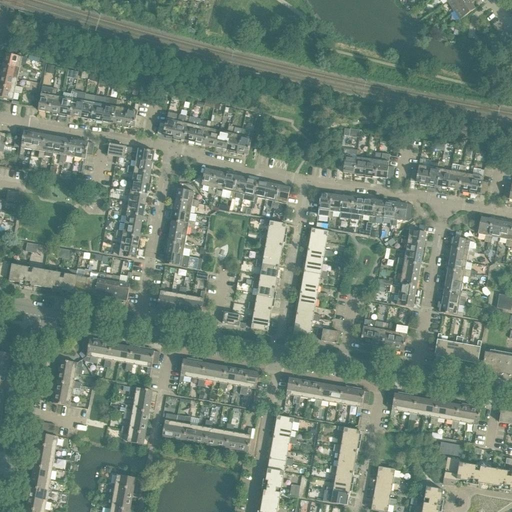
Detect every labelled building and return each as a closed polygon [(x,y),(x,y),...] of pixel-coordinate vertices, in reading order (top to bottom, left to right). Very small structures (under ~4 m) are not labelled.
[(453,11),(468,0),(449,0),(447,2),(453,11)] [(475,9),(471,4),(476,0),(468,0),(453,11),(460,20),(475,9)] [(25,66),(27,59),(6,54),(3,65),(27,70),(28,67),(25,66)] [(27,70),(3,65),(1,75),(17,79),(19,72),(26,73),(27,70)] [(16,86),(17,79),(1,75),(0,79),(0,86),(22,91),(23,88),(16,86)] [(21,94),(22,91),(0,86),(0,97),(13,100),(14,93),(21,94)] [(38,111),(49,113),(53,89),(42,87),(38,111)] [(62,98),(55,97),(56,89),(53,89),(49,113),(52,113),(51,115),(59,116),(62,98)] [(70,116),(74,93),(71,92),(71,94),(63,93),(62,98),(59,116),(67,118),(67,116),(70,116)] [(81,118),(85,94),(74,93),(70,116),(81,118)] [(93,112),(96,96),(85,94),(81,118),(91,120),(93,112)] [(104,112),(106,98),(96,96),(93,112),(91,120),(102,122),(104,112)] [(113,124),(115,112),(117,100),(106,98),(104,112),(102,122),(113,124)] [(123,128),(126,109),(119,108),(120,101),(117,100),(115,112),(113,124),(116,125),(115,126),(123,128)] [(140,129),(142,117),(137,116),(139,104),(135,104),(134,111),(126,109),(123,128),(131,129),(131,127),(140,129)] [(173,140),(179,115),(171,114),(168,113),(165,124),(160,123),(157,135),(166,137),(166,138),(173,140)] [(184,141),(189,117),(186,116),(179,115),(173,140),(181,142),(181,140),(184,141)] [(184,141),(195,143),(198,127),(191,125),(193,118),(189,117),(184,141)] [(205,146),(211,122),(207,121),(206,128),(198,127),(195,143),(205,146)] [(216,148),(219,131),(212,130),(214,123),(211,122),(205,146),(216,148)] [(226,150),(232,127),(228,126),(227,133),(219,131),(216,148),(226,150)] [(236,154),(242,130),(235,128),(235,127),(232,127),(226,150),(229,151),(229,153),(236,154)] [(32,150),(35,132),(27,130),(27,132),(24,131),(20,154),(23,155),(24,149),(32,150)] [(248,155),(253,132),(242,130),(236,154),(244,156),(244,154),(248,155)] [(41,159),(45,135),(42,135),(43,133),(35,132),(32,150),(39,152),(38,158),(41,159)] [(53,154),(56,137),(45,135),(41,159),(44,159),(45,157),(52,158),(53,154)] [(62,162),(66,139),(56,137),(53,154),(60,155),(59,162),(62,162)] [(74,158),(78,139),(70,138),(69,140),(66,139),(62,162),(66,163),(67,156),(74,158)] [(92,156),(93,147),(94,144),(85,142),(85,141),(78,139),(74,158),(82,159),(81,165),(79,172),(83,173),(86,155),(92,156)] [(131,152),(132,148),(109,144),(107,156),(124,158),(125,151),(131,152)] [(354,175),(357,151),(358,145),(355,144),(354,153),(346,152),(343,173),(354,175)] [(152,163),(154,152),(132,148),(131,152),(137,153),(136,160),(152,163)] [(364,178),(367,159),(359,158),(360,151),(357,151),(354,175),(357,175),(357,177),(364,178)] [(375,178),(378,153),(375,153),(374,160),(367,159),(364,178),(372,179),(372,177),(375,178)] [(392,180),(394,168),(388,167),(390,155),(378,153),(375,178),(392,180)] [(426,186),(429,168),(422,167),(423,160),(420,159),(418,171),(412,170),(410,182),(419,183),(419,185),(426,186)] [(151,174),(152,163),(136,160),(135,168),(128,166),(128,169),(151,174)] [(437,186),(441,162),(438,162),(437,169),(429,168),(426,186),(434,188),(434,186),(437,186)] [(448,188),(451,172),(443,170),(445,163),(441,162),(437,186),(448,188)] [(458,190),(463,166),(459,166),(458,173),(451,172),(448,188),(458,190)] [(469,194),(472,175),(465,174),(466,167),(463,166),(458,190),(461,191),(461,192),(469,194)] [(150,185),(152,177),(150,177),(151,174),(128,169),(127,173),(133,174),(132,181),(150,185)] [(211,194),(216,172),(205,169),(201,186),(209,187),(207,194),(211,194)] [(223,190),(227,172),(219,170),(219,172),(216,172),(211,194),(214,195),(215,189),(223,190)] [(486,195),(488,183),(482,182),(484,171),(481,170),(479,177),(472,175),(469,194),(477,195),(477,193),(486,195)] [(232,199),(237,176),(234,176),(234,174),(227,172),(223,190),(230,192),(229,198),(232,199)] [(244,195),(247,179),(237,176),(232,199),(235,200),(236,194),(244,195)] [(253,204),(258,181),(247,179),(244,195),(243,200),(253,202),(253,204)] [(265,200),(269,182),(261,180),(261,182),(258,181),(253,204),(256,205),(257,198),(265,200)] [(149,192),(150,185),(132,181),(131,189),(124,188),(124,191),(147,195),(147,192),(149,192)] [(274,209),(279,186),(276,185),(277,183),(269,182),(265,200),(272,202),(271,208),(274,209)] [(511,200),(511,183),(511,188),(505,187),(503,198),(511,200)] [(286,205),(289,193),(290,188),(279,186),(274,209),(277,209),(279,203),(286,205)] [(193,200),(194,192),(177,189),(175,201),(198,204),(199,201),(193,200)] [(145,206),(147,195),(124,191),(123,194),(130,195),(128,203),(145,206)] [(329,218),(332,195),(320,194),(318,210),(326,211),(325,218),(329,218)] [(340,213),(342,195),(335,194),(334,195),(332,195),(329,218),(332,219),(333,212),(340,213)] [(350,221),(353,198),(350,198),(350,196),(342,195),(340,213),(347,214),(347,221),(350,221)] [(361,216),(364,199),(353,198),(350,221),(353,221),(354,215),(361,216)] [(371,224),(374,201),(364,199),(361,216),(369,217),(368,223),(371,224)] [(383,219),(385,200),(377,199),(377,201),(374,201),(371,224),(375,224),(375,218),(383,219)] [(393,226),(395,203),(393,203),(393,201),(385,200),(383,219),(390,220),(389,226),(393,226)] [(190,214),(191,206),(198,208),(198,204),(175,201),(175,203),(173,203),(172,211),(190,214)] [(143,217),(145,206),(128,203),(127,210),(121,209),(120,213),(143,217)] [(405,222),(407,205),(395,203),(393,226),(396,227),(397,221),(405,222)] [(189,221),(190,214),(172,211),(170,218),(172,219),(172,222),(195,226),(195,222),(189,221)] [(141,227),(143,217),(120,213),(119,216),(126,217),(125,224),(141,227)] [(487,243),(492,220),(481,218),(477,234),(485,236),(484,242),(487,243)] [(499,239),(503,220),(495,219),(495,220),(492,220),(487,243),(490,243),(492,237),(499,239)] [(508,247),(511,228),(511,223),(510,223),(510,222),(503,220),(499,239),(506,240),(505,246),(508,247)] [(286,236),(287,228),(286,228),(286,224),(264,221),(263,224),(269,225),(268,233),(286,236)] [(186,235),(188,228),(194,229),(195,226),(172,222),(170,232),(186,235)] [(139,238),(141,227),(125,224),(123,232),(117,230),(116,234),(139,238)] [(326,243),(327,236),(333,237),(334,233),(312,229),(311,232),(309,232),(308,240),(326,243)] [(424,244),(426,233),(409,230),(408,238),(402,237),(401,240),(424,244)] [(185,242),(186,235),(170,232),(168,242),(191,247),(192,244),(185,242)] [(285,244),(286,236),(268,233),(266,240),(260,239),(259,242),(282,246),(283,243),(285,244)] [(139,249),(141,241),(139,241),(139,238),(116,234),(116,237),(122,238),(121,245),(139,249)] [(469,249),(470,241),(453,238),(451,249),(474,253),(475,250),(469,249)] [(325,250),(326,243),(308,240),(306,247),(308,248),(308,250),(331,255),(331,251),(325,250)] [(424,255),(425,247),(424,247),(424,244),(401,240),(400,243),(407,244),(405,252),(424,255)] [(183,256),(184,249),(190,250),(191,247),(168,242),(167,246),(166,245),(164,253),(183,256)] [(281,257),(282,246),(259,242),(259,245),(265,247),(264,254),(281,257)] [(36,254),(38,245),(27,243),(25,252),(36,254)] [(138,256),(139,249),(121,245),(119,253),(114,252),(113,255),(135,259),(136,256),(138,256)] [(68,260),(70,251),(59,249),(57,258),(68,260)] [(474,256),(474,253),(451,249),(451,252),(449,251),(448,259),(466,263),(467,255),(474,256)] [(322,264),(324,257),(330,258),(331,255),(308,250),(306,261),(322,264)] [(423,263),(424,255),(405,252),(404,259),(398,258),(397,261),(420,265),(421,262),(423,263)] [(181,264),(183,256),(164,253),(163,261),(165,261),(164,264),(187,268),(187,265),(181,264)] [(279,267),(281,257),(264,254),(263,261),(256,260),(256,263),(279,267)] [(465,270),(466,263),(448,259),(446,267),(448,267),(447,270),(471,274),(471,271),(465,270)] [(0,280),(6,281),(9,262),(4,261),(1,264),(0,262),(0,280)] [(321,272),(322,264),(306,261),(304,272),(327,276),(327,273),(321,272)] [(418,276),(420,265),(397,261),(397,265),(403,266),(402,273),(418,276)] [(277,279),(279,267),(256,263),(255,267),(262,268),(260,276),(277,279)] [(41,287),(44,271),(12,265),(9,282),(16,283),(16,285),(20,286),(20,284),(28,285),(28,287),(34,289),(34,286),(41,287)] [(73,293),(76,276),(77,270),(61,267),(59,273),(44,271),(41,287),(48,289),(48,291),(52,292),(52,289),(60,291),(60,293),(66,294),(66,292),(73,293)] [(84,295),(88,272),(77,270),(76,276),(73,293),(84,295)] [(462,284),(464,276),(470,278),(471,274),(447,270),(446,281),(462,284)] [(95,297),(97,280),(90,279),(91,272),(88,272),(84,295),(95,297)] [(319,286),(320,278),(326,279),(327,276),(304,272),(302,283),(319,286)] [(127,302),(129,289),(132,273),(128,273),(127,277),(120,276),(119,284),(115,302),(123,304),(124,302),(127,302)] [(417,287),(418,276),(402,273),(400,280),(394,279),(393,283),(417,287)] [(105,299),(109,276),(106,275),(105,281),(97,280),(95,297),(105,299)] [(115,302),(119,284),(111,283),(113,276),(109,276),(105,299),(108,299),(108,301),(115,302)] [(275,289),(277,279),(260,276),(259,283),(253,282),(252,285),(275,289)] [(461,291),(462,284),(446,281),(444,292),(467,296),(467,292),(461,291)] [(317,293),(319,286),(302,283),(300,294),(323,298),(324,294),(317,293)] [(416,298),(418,290),(416,290),(417,287),(393,283),(392,294),(398,295),(398,294),(416,298)] [(168,312),(171,293),(164,292),(165,285),(161,284),(157,308),(161,308),(160,310),(168,312)] [(275,300),(276,292),(274,292),(275,289),(252,285),(251,288),(258,289),(256,297),(275,300)] [(179,312),(183,288),(180,287),(179,294),(171,293),(168,312),(176,313),(176,311),(179,312)] [(190,314),(193,297),(185,296),(187,288),(183,288),(179,312),(190,314)] [(201,315),(205,292),(201,292),(200,298),(193,297),(190,314),(201,315)] [(464,306),(465,299),(466,299),(467,296),(444,292),(443,294),(441,294),(440,302),(464,306)] [(315,307),(316,300),(323,301),(323,298),(300,294),(300,296),(298,296),(296,304),(315,307)] [(415,305),(416,298),(398,294),(398,295),(397,302),(391,301),(390,304),(413,308),(413,305),(415,305)] [(511,311),(511,304),(511,297),(499,295),(496,309),(511,311)] [(273,308),(275,300),(256,297),(255,304),(249,303),(248,306),(271,310),(272,307),(273,308)] [(457,312),(458,305),(464,306),(440,302),(439,310),(440,310),(440,313),(462,317),(463,313),(457,312)] [(314,314),(315,307),(296,304),(295,311),(297,312),(296,315),(319,319),(320,316),(314,314)] [(269,321),(271,310),(248,306),(248,309),(254,311),(253,318),(269,321)] [(240,323),(241,315),(224,312),(222,324),(245,328),(246,324),(240,323)] [(371,346),(375,322),(368,321),(369,313),(366,313),(360,344),(371,346)] [(311,328),(312,321),(319,322),(319,319),(296,315),(294,325),(311,328)] [(267,332),(269,321),(253,318),(251,325),(246,324),(245,328),(267,332)] [(382,347),(386,324),(375,322),(371,346),(382,347)] [(395,333),(388,331),(389,324),(386,324),(382,347),(385,348),(384,350),(392,351),(395,333)] [(310,335),(311,328),(294,325),(293,336),(315,340),(316,336),(310,335)] [(404,351),(406,337),(408,328),(397,326),(395,333),(392,351),(400,352),(400,351),(404,351)] [(338,344),(340,333),(323,330),(322,337),(316,336),(315,340),(338,344)] [(445,360),(448,342),(441,341),(442,335),(438,334),(434,357),(437,357),(437,359),(445,360)] [(456,360),(460,337),(456,337),(455,343),(448,342),(445,360),(452,362),(453,360),(456,360)] [(466,362),(469,346),(462,344),(463,338),(460,337),(456,360),(466,362)] [(98,359),(101,340),(93,339),(93,341),(89,340),(86,357),(83,360),(84,362),(89,362),(90,358),(98,359)] [(107,368),(111,344),(108,344),(109,342),(101,340),(98,359),(105,360),(104,367),(107,368)] [(477,364),(481,342),(478,341),(477,347),(469,346),(466,362),(477,364)] [(119,363),(122,346),(111,344),(107,368),(110,369),(111,361),(119,363)] [(128,371),(132,348),(122,346),(119,363),(126,364),(125,370),(128,371)] [(140,366),(143,348),(136,347),(135,348),(132,348),(128,371),(131,371),(133,365),(140,366)] [(151,351),(151,349),(143,348),(140,366),(147,368),(146,373),(150,374),(152,363),(154,352),(151,351)] [(0,363),(9,366),(11,354),(0,352),(0,363)] [(511,357),(485,353),(482,371),(511,376),(511,357)] [(191,378),(194,360),(187,359),(186,360),(183,360),(181,372),(179,382),(183,383),(184,377),(191,378)] [(201,387),(205,364),(202,363),(202,361),(194,360),(191,378),(199,380),(197,386),(201,387)] [(81,375),(82,368),(81,368),(82,363),(81,361),(77,363),(61,361),(59,371),(75,374),(81,375)] [(0,374),(9,376),(10,369),(8,368),(9,366),(0,363),(0,374)] [(212,382),(215,366),(205,364),(201,387),(204,387),(205,381),(212,382)] [(222,391),(226,368),(215,366),(212,382),(220,384),(219,391),(222,391)] [(234,386),(237,369),(226,368),(222,391),(225,392),(226,385),(234,386)] [(243,395),(247,371),(237,369),(234,386),(241,387),(240,395),(243,395)] [(74,382),(75,374),(59,371),(57,382),(81,386),(81,383),(74,382)] [(255,390),(258,373),(247,371),(243,395),(246,396),(248,388),(255,390)] [(7,384),(9,376),(0,374),(0,385),(5,387),(6,384),(7,384)] [(296,404),(300,380),(289,379),(286,395),(294,397),(292,404),(296,404)] [(308,399),(311,382),(300,380),(296,404),(299,405),(300,398),(308,399)] [(72,396),(73,388),(80,390),(81,386),(57,382),(56,385),(54,385),(53,392),(72,396)] [(317,408),(321,384),(311,382),(308,399),(315,400),(314,408),(317,408)] [(329,403),(332,386),(321,384),(317,408),(320,409),(321,401),(329,403)] [(338,411),(342,388),(332,386),(329,403),(336,404),(335,411),(338,411)] [(151,402),(153,391),(130,387),(130,391),(136,392),(134,399),(151,402)] [(350,406),(353,388),(346,387),(345,388),(342,388),(338,411),(342,412),(343,405),(350,406)] [(368,405),(370,393),(361,391),(361,389),(353,388),(350,406),(357,408),(356,414),(360,414),(362,404),(368,405)] [(70,403),(72,396),(53,392),(52,400),(54,401),(53,404),(76,408),(77,404),(70,403)] [(402,413),(406,394),(398,393),(398,395),(394,394),(392,406),(390,416),(394,417),(395,411),(402,413)] [(412,421),(416,398),(413,397),(413,396),(406,394),(402,413),(410,414),(409,420),(412,421)] [(424,416),(427,400),(416,398),(412,421),(415,421),(416,415),(424,416)] [(149,413),(151,402),(134,399),(133,407),(126,406),(125,409),(149,413)] [(433,425),(437,402),(427,400),(424,416),(431,418),(430,424),(433,425)] [(445,420),(448,404),(437,402),(433,425),(436,425),(437,419),(445,420)] [(454,429),(458,405),(448,404),(445,420),(452,421),(451,429),(454,429)] [(466,424),(469,406),(462,404),(461,406),(458,405),(454,429),(458,430),(459,423),(466,424)] [(476,433),(480,409),(477,409),(477,407),(469,406),(466,424),(473,425),(472,432),(476,433)] [(147,424),(149,413),(125,409),(125,412),(132,413),(131,421),(147,424)] [(511,424),(511,413),(501,411),(499,422),(511,424)] [(173,441),(176,423),(169,421),(170,415),(166,414),(162,437),(165,438),(165,440),(173,441)] [(299,424),(299,420),(277,416),(276,419),(274,419),(273,427),(291,430),(293,423),(299,424)] [(184,441),(188,417),(185,417),(183,424),(176,423),(173,441),(180,442),(181,441),(184,441)] [(194,443),(197,426),(190,425),(191,418),(188,417),(184,441),(194,443)] [(205,445),(209,421),(206,420),(205,428),(197,426),(194,443),(205,445)] [(145,434),(147,424),(131,421),(129,428),(122,427),(121,430),(145,434)] [(215,447),(218,430),(211,429),(212,422),(209,421),(205,445),(215,447)] [(226,449),(230,425),(227,424),(226,431),(218,430),(215,447),(226,449)] [(236,452),(240,434),(232,433),(234,425),(230,425),(226,449),(229,449),(229,451),(236,452)] [(290,437),(291,430),(273,427),(272,435),(274,435),(273,438),(296,442),(297,439),(290,437)] [(360,434),(360,431),(338,427),(337,431),(343,432),(342,439),(360,442),(362,434),(360,434)] [(248,452),(252,429),(248,429),(247,435),(240,434),(236,452),(244,454),(245,452),(248,452)] [(143,445),(145,434),(121,430),(121,433),(128,434),(127,442),(143,445)] [(47,435),(41,434),(39,434),(38,440),(34,439),(33,444),(59,449),(59,447),(56,447),(58,437),(53,436),(47,435)] [(295,445),(296,442),(273,438),(271,448),(288,451),(289,444),(295,445)] [(359,450),(360,442),(342,439),(340,446),(334,445),(333,449),(356,453),(357,450),(359,450)] [(460,457),(462,446),(441,443),(439,453),(460,457)] [(54,459),(56,450),(59,450),(59,449),(33,444),(32,449),(36,450),(35,456),(54,459)] [(286,459),(288,451),(271,448),(269,460),(292,464),(293,460),(286,459)] [(355,463),(356,453),(333,449),(333,452),(339,453),(338,460),(355,463)] [(52,468),(54,459),(35,456),(34,461),(30,461),(30,466),(55,470),(55,468),(52,468)] [(455,487),(457,480),(459,463),(460,460),(447,458),(443,485),(455,487)] [(284,473),(285,465),(292,466),(292,464),(269,460),(267,470),(284,473)] [(353,474),(355,463),(338,460),(337,468),(330,466),(330,470),(353,474)] [(488,485),(491,469),(459,463),(457,480),(463,481),(463,483),(467,484),(466,485),(469,486),(470,485),(481,487),(481,484),(488,485)] [(50,480),(52,471),(55,472),(55,470),(30,466),(29,471),(32,471),(31,477),(50,480)] [(394,478),(395,470),(378,467),(376,478),(399,482),(400,479),(394,478)] [(511,472),(491,469),(488,485),(495,487),(495,489),(499,490),(498,491),(501,491),(501,490),(511,492),(511,472)] [(278,505),(284,473),(267,470),(266,477),(264,476),(263,481),(265,481),(264,489),(262,488),(261,494),(263,495),(262,502),(278,505)] [(353,485),(354,477),(352,477),(353,474),(330,470),(329,473),(336,474),(334,481),(353,485)] [(136,479),(133,478),(117,475),(115,485),(112,484),(112,486),(137,490),(138,485),(134,485),(136,479)] [(49,489),(50,480),(31,477),(30,482),(27,482),(26,487),(51,491),(52,490),(49,489)] [(391,492),(392,484),(399,485),(399,482),(376,478),(376,481),(374,481),(373,488),(391,492)] [(351,492),(353,485),(334,481),(333,489),(326,488),(326,491),(349,495),(349,492),(351,492)] [(298,497),(300,486),(291,485),(289,496),(298,497)] [(136,495),(137,490),(112,486),(111,487),(114,488),(113,497),(132,500),(133,495),(136,495)] [(46,501),(48,492),(51,493),(51,491),(26,487),(25,492),(29,492),(28,498),(46,501)] [(442,511),(443,509),(442,509),(444,498),(441,498),(443,490),(426,487),(421,511),(442,511)] [(390,499),(391,492),(373,488),(371,496),(373,496),(373,499),(396,503),(396,500),(390,499)] [(347,506),(349,495),(326,491),(325,494),(332,495),(330,503),(347,506)] [(131,506),(132,500),(113,497),(111,506),(108,505),(108,507),(133,511),(134,506),(131,506)] [(45,510),(46,501),(28,498),(26,504),(23,503),(22,508),(43,511),(47,511),(48,511),(45,510)] [(395,507),(396,503),(373,499),(371,510),(379,511),(387,511),(389,505),(395,507)] [(277,511),(278,505),(262,502),(260,509),(258,508),(257,511),(277,511)]
